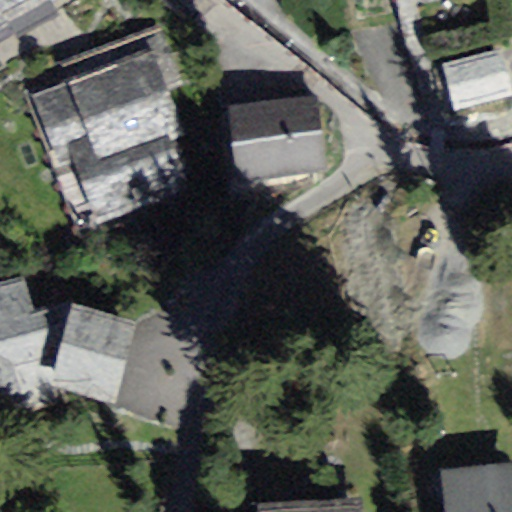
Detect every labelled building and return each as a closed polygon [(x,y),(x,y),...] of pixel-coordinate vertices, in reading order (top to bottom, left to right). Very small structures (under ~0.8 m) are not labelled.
[(0,0),(0,49),(79,9),(74,0),(0,0)] [(62,91),(24,104),(76,245),(204,203),(168,103),(184,98),(164,28),(54,66),(62,91)] [(316,102),(219,112),(227,198),(325,189),(316,102)] [(24,291),(0,295),(0,413),(47,404),(24,291)] [(511,511),(511,465),(431,471),(434,511),(511,511)] [(361,511),(361,501),(248,507),(248,511),(361,511)]
